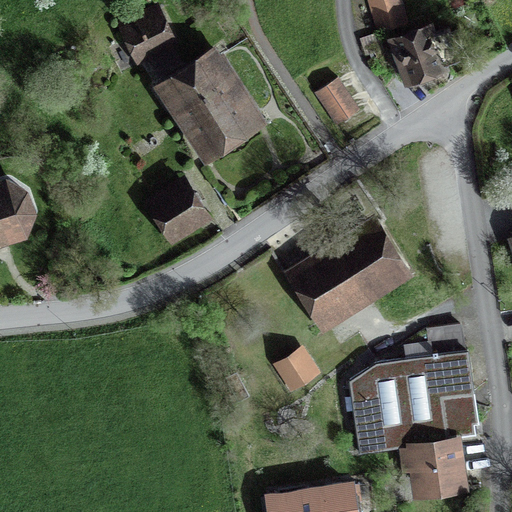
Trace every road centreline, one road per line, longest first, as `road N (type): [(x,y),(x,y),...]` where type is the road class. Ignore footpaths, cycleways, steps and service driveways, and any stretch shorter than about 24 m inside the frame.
road 1 (residential): [(452,94),(167,285),(103,305),(0,318)]
road 2 (residential): [(452,94),(502,407),(501,511)]
